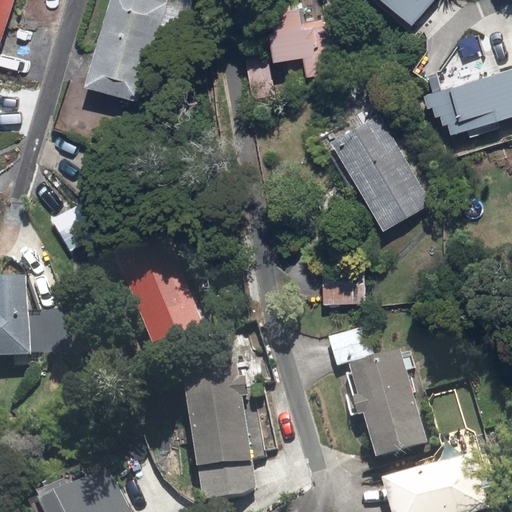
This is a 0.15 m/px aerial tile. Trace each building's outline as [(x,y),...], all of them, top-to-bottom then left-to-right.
[(14,0),(0,0),(0,49),(1,50),(14,0)] [(118,0),(95,84),(140,96),(165,6),(189,12),(192,0),(118,0)] [(434,0),(388,0),(413,23),(434,0)] [(348,70),(339,14),(274,25),(284,81),(348,70)] [(274,96),(267,60),(237,65),(243,101),(274,96)] [(511,115),(511,72),(429,97),(432,108),(437,106),(440,115),(444,114),(446,123),(452,121),(455,132),(511,115)] [(428,203),(380,121),(340,144),(388,227),(428,203)] [(83,203),(54,218),(71,251),(100,237),(83,203)] [(167,243),(122,261),(158,348),(202,330),(167,243)] [(363,274),(328,274),(328,304),(364,303),(363,274)] [(0,361),(31,360),(27,283),(0,284),(0,361)] [(328,335),(339,374),(354,369),(376,364),(365,325),(328,335)] [(426,448),(401,358),(355,371),(380,460),(426,448)] [(237,378),(192,385),(210,498),(255,491),(237,378)] [(478,461),(389,487),(395,511),(485,511),(492,510),(478,461)] [(125,511),(109,480),(49,511),(125,511)]
